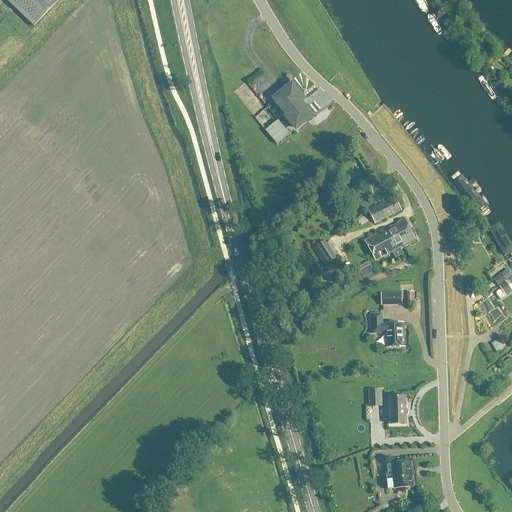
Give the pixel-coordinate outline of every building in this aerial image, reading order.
[(58,0),(5,0),(33,26),(58,0)] [(292,84),(274,98),(288,115),(287,116),(296,128),(312,115),(297,98),(301,95),(292,84)] [(253,101),(256,99),(250,89),(247,91),(253,101)] [(256,118),(263,125),(273,116),(266,109),(256,118)] [(264,131),(277,145),(289,133),(276,120),(264,131)] [(462,173),(452,180),(479,215),(489,208),(462,173)] [(401,210),(394,197),(368,210),(374,223),(401,210)] [(405,219),(400,222),(364,241),(375,260),(391,251),(395,257),(403,253),(401,249),(416,240),(405,219)] [(511,241),(500,220),(488,227),(504,256),(511,251),(511,241)] [(463,238),(471,235),(470,231),(469,232),(467,226),(461,229),(463,234),(462,235),(463,238)] [(325,240),(312,248),(324,266),(336,258),(325,240)] [(358,270),(363,277),(371,272),(367,265),(358,270)] [(506,294),(511,289),(506,282),(500,286),(506,294)] [(401,292),(381,293),(381,304),(401,303),(401,292)] [(404,346),(403,323),(381,324),(381,314),(370,315),(370,333),(386,332),(387,347),(404,346)] [(505,348),(499,338),(491,343),(497,353),(505,348)] [(369,406),(381,406),(381,390),(369,390),(369,406)] [(406,424),(405,397),(389,397),(390,424),(406,424)] [(511,475),(511,444),(483,442),(483,446),(483,451),(484,454),(485,459),(487,463),(503,483),(511,475)] [(410,462),(392,464),(395,488),(412,486),(410,462)]
